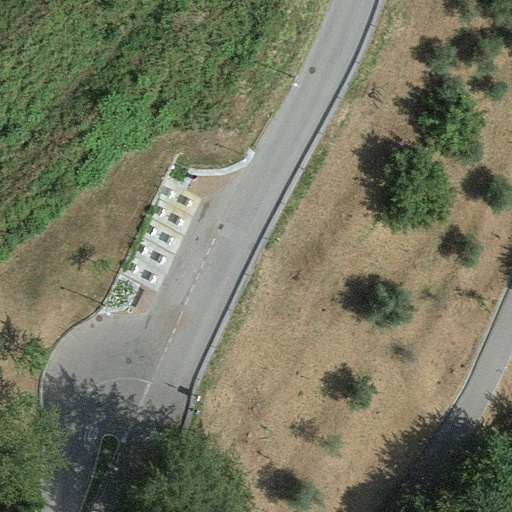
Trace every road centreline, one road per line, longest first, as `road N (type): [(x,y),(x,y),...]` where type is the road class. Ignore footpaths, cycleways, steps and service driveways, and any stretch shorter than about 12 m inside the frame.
road 1 (tertiary): [(348,0),(169,386)]
road 2 (residential): [(391,511),(488,365),(511,313)]
road 3 (residential): [(53,511),(77,405),(91,388),(126,378),(169,386)]
road 4 (tertiary): [(169,386),(114,511)]
